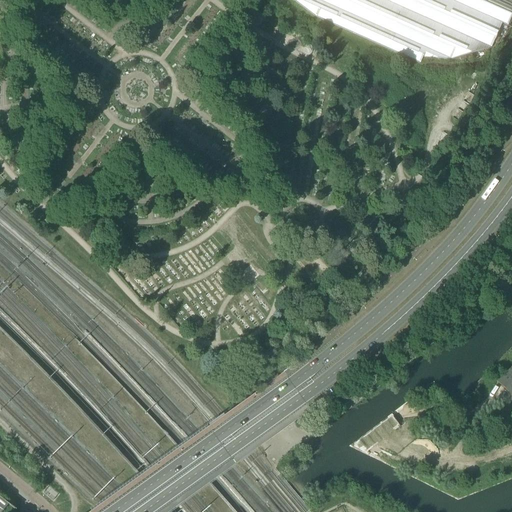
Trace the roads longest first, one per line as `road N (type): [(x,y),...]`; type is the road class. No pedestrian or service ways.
road 1 (primary): [(511,163),(375,319),(112,511)]
road 2 (primary): [(142,511),(385,331),(449,271),(511,194)]
road 3 (track): [(511,84),(487,123),(466,134),(412,74)]
